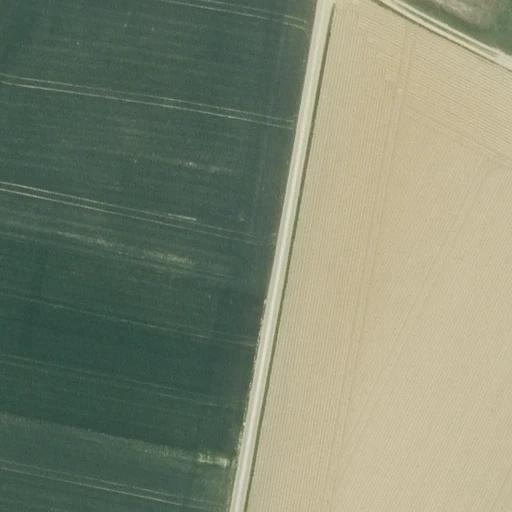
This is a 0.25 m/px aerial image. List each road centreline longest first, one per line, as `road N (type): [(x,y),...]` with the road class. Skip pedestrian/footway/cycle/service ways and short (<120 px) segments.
road 1 (track): [(324,0),(238,511)]
road 2 (track): [(381,0),(511,69)]
